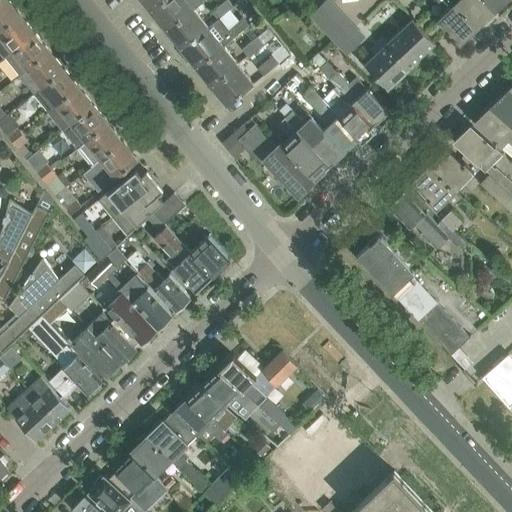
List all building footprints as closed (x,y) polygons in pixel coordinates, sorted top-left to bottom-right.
[(0,32),(21,15),(8,0),(2,0),(0,2),(0,32)] [(143,0),(152,11),(165,0),(143,0)] [(194,7),(188,0),(165,0),(152,11),(167,29),(194,7)] [(219,17),(234,5),(230,0),(224,0),(212,10),(219,17)] [(454,2),(456,0),(455,0),(438,0),(447,9),(436,19),(459,43),(477,26),(454,2)] [(494,9),(485,0),(456,0),(454,2),(477,26),(479,24),(482,25),(487,21),(486,17),(494,9)] [(504,0),(485,0),(494,9),(497,7),(500,8),(504,4),(504,1),(504,0)] [(327,5),(312,20),(348,59),(349,58),(366,42),(348,23),(346,25),(327,5)] [(209,26),(194,7),(167,29),(182,48),(209,26)] [(0,46),(7,56),(36,33),(21,15),(0,32),(0,46)] [(234,36),(249,24),(243,16),(228,29),(234,36)] [(209,26),(182,48),(197,67),(225,45),(234,37),(234,36),(228,29),(219,18),(209,26)] [(389,87),(435,43),(412,18),(365,62),(389,87)] [(21,75),(50,51),(36,33),(7,56),(21,75)] [(249,55),(264,42),(258,35),(243,47),(249,55)] [(240,63),(225,45),(197,67),(212,86),(240,63)] [(35,93),(65,69),(50,51),(21,75),(35,93)] [(264,74),(280,61),(274,54),(258,66),(264,74)] [(327,60),(320,67),(337,85),(374,124),(389,110),(367,87),(361,93),(338,69),(337,70),(327,60)] [(255,82),(240,63),(212,86),(228,105),(255,82)] [(50,111),(80,87),(65,69),(35,93),(50,111)] [(374,124),(337,85),(324,98),(323,99),(359,138),(374,124)] [(323,99),(324,98),(313,86),(305,93),(332,121),(324,127),(323,129),(345,151),(359,138),(323,99)] [(80,87),(50,111),(64,130),(94,105),(80,87)] [(511,89),(510,89),(500,98),(497,98),(490,105),(511,125),(511,89)] [(94,105),(64,130),(78,148),(80,146),(109,123),(94,105)] [(511,125),(490,105),(483,111),(483,115),(476,122),(502,145),(511,153),(511,125)] [(287,115),(285,117),(330,165),(345,151),(323,129),(324,127),(314,117),(309,112),(301,119),(292,110),(287,115)] [(18,126),(21,124),(10,111),(0,119),(0,123),(14,141),(24,133),(18,126)] [(330,165),(285,117),(279,122),(294,138),(286,145),(285,147),(315,179),(330,165)] [(94,165),(123,141),(109,123),(80,146),(94,165)] [(250,128),(239,138),(262,162),(264,160),(297,196),(306,188),(309,189),(313,185),(312,182),(315,179),(285,147),(286,145),(281,140),(280,141),(275,146),(255,124),(250,128)] [(504,152),(473,125),(456,141),(490,172),(490,173),(511,193),(511,179),(497,166),(496,167),(492,163),(504,152)] [(34,154),(25,142),(29,139),(24,133),(14,141),(28,159),(34,154)] [(138,159),(123,141),(94,165),(109,183),(138,159)] [(475,172),(464,161),(463,162),(449,148),(440,156),(437,155),(433,159),(433,162),(431,164),(456,190),(475,172)] [(53,168),(47,160),(43,163),(36,155),(35,155),(34,154),(28,159),(43,177),(53,168)] [(456,190),(431,164),(429,166),(426,166),(423,169),(423,172),(414,181),(428,195),(427,197),(437,208),(456,190)] [(116,213),(156,181),(147,170),(141,174),(136,167),(98,198),(99,199),(102,196),(115,212),(109,216),(110,217),(116,213)] [(68,186),(53,168),(43,177),(58,195),(68,186)] [(511,193),(490,173),(481,182),(511,211),(511,193)] [(163,201),(157,194),(163,190),(156,181),(116,213),(129,230),(126,233),(127,233),(163,201)] [(82,204),(68,186),(58,195),(72,212),(82,204)] [(453,231),(442,219),(438,223),(427,211),(426,211),(405,189),(389,205),(410,226),(414,222),(437,246),(449,235),(464,248),(470,241),(460,233),(459,234),(454,230),(453,231)] [(166,222),(186,203),(175,191),(154,210),(166,222)] [(0,298),(5,300),(49,210),(36,204),(32,212),(11,197),(6,216),(4,217),(3,222),(4,222),(0,238),(0,257),(8,261),(2,273),(0,271),(0,298)] [(463,220),(452,209),(442,218),(442,219),(453,231),(454,230),(463,220)] [(214,274),(192,250),(166,222),(154,210),(149,214),(163,228),(155,236),(173,255),(175,253),(181,260),(175,266),(197,290),(214,274)] [(112,248),(82,211),(75,217),(89,234),(85,237),(101,257),(112,248)] [(231,258),(209,234),(192,250),(214,274),(217,272),(218,274),(225,267),(224,265),(231,258)] [(471,336),(412,274),(415,272),(380,234),(357,256),(397,298),(398,297),(452,354),(471,336)] [(109,275),(126,258),(115,246),(97,263),(109,275)] [(137,250),(128,258),(176,310),(191,296),(170,273),(164,279),(137,250)] [(0,349),(2,352),(30,326),(42,314),(86,273),(76,263),(60,278),(43,257),(33,272),(31,273),(27,277),(28,278),(29,278),(9,306),(20,316),(10,326),(7,322),(0,327),(0,349)] [(109,275),(97,263),(86,274),(98,286),(109,275)] [(173,313),(136,273),(128,280),(132,284),(126,288),(123,285),(120,287),(122,290),(157,328),(173,313)] [(72,309),(91,292),(79,279),(61,297),(72,309)] [(157,328),(122,290),(107,305),(117,316),(114,318),(137,343),(140,340),(141,342),(157,328)] [(72,309),(61,297),(61,298),(52,307),(62,317),(72,309)] [(137,343),(114,318),(112,320),(103,311),(88,325),(89,326),(122,361),(137,347),(135,345),(137,343)] [(42,314),(30,326),(58,356),(63,368),(58,373),(69,385),(74,380),(87,393),(103,379),(42,314)] [(122,361),(89,326),(82,333),(81,332),(73,340),(106,376),(122,361)] [(0,355),(10,366),(22,355),(12,344),(0,355)] [(277,384),(297,365),(298,364),(291,358),(289,355),(283,349),(271,361),(262,369),(277,384)] [(224,362),(218,367),(279,422),(292,433),(300,426),(299,426),(299,425),(266,396),(268,395),(267,394),(277,384),(262,369),(255,377),(233,353),(230,356),(228,354),(222,360),(224,362)] [(511,355),(509,353),(483,376),(510,407),(511,406),(511,407),(511,355)] [(0,375),(10,366),(0,355),(0,375)] [(204,381),(203,382),(227,404),(228,403),(246,418),(253,410),(274,428),(279,422),(218,367),(212,373),(210,371),(204,376),(206,379),(204,381)] [(41,376),(24,391),(54,424),(71,409),(41,376)] [(193,391),(187,397),(225,430),(238,415),(226,405),(227,404),(203,382),(201,383),(199,386),(197,384),(191,389),(193,391)] [(317,389),(311,395),(322,405),(328,399),(317,389)] [(54,424),(24,391),(6,406),(38,439),(54,424)] [(225,430),(187,397),(181,403),(179,401),(173,406),(175,408),(172,411),(198,433),(199,432),(208,440),(215,433),(222,439),(228,433),(225,430)] [(180,452),(198,433),(172,411),(165,420),(164,418),(161,420),(160,418),(153,425),(155,427),(147,434),(172,459),(173,459),(217,504),(224,497),(246,475),(234,464),(212,485),(180,452)] [(172,459),(147,434),(145,436),(143,433),(136,440),(138,442),(131,449),(156,475),(157,474),(172,459)] [(262,440),(253,449),(261,458),(270,449),(262,440)] [(231,462),(234,464),(246,475),(261,461),(245,447),(231,462)] [(156,475),(131,449),(123,457),(121,455),(115,461),(117,464),(115,466),(118,469),(110,476),(146,509),(169,487),(163,481),(164,481),(157,474),(156,475)] [(0,474),(9,467),(0,457),(0,474)] [(97,481),(89,490),(113,511),(143,511),(146,509),(110,476),(107,473),(104,475),(102,473),(95,479),(97,481)] [(407,473),(365,511),(436,511),(433,509),(437,505),(407,473)] [(170,474),(164,481),(163,481),(169,487),(176,480),(170,474)] [(107,511),(86,493),(72,508),(76,511),(107,511)]
